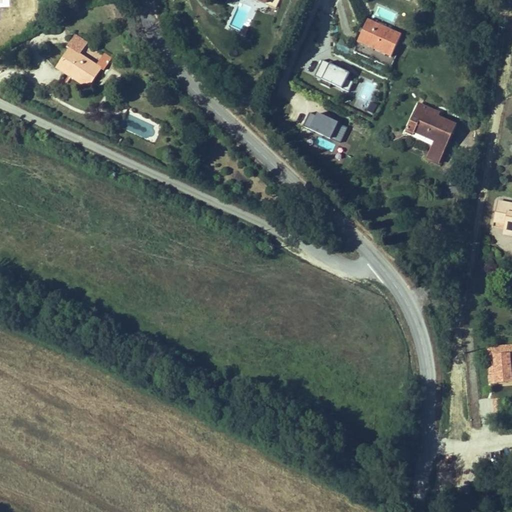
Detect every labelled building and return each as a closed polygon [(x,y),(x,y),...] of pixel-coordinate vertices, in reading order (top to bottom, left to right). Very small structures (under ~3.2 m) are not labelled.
[(402,35),(367,18),(356,41),(391,58),(402,35)] [(63,45),(76,53),(79,48),(66,40),(63,45)] [(61,52),(49,73),(82,93),(95,71),(73,58),(76,53),(63,45),(59,51),(61,52)] [(337,72),(321,65),(314,81),(321,84),(320,88),(329,92),(331,88),(348,97),(353,86),(346,83),(349,77),(343,74),(345,70),(339,68),(337,72)] [(371,101),(375,81),(363,78),(359,98),(371,101)] [(357,99),(354,106),(365,111),(368,103),(357,99)] [(368,111),(375,113),(378,104),(372,101),(368,111)] [(438,162),(455,122),(438,114),(439,111),(424,104),(420,111),(413,108),(404,130),(412,134),(413,130),(434,140),(426,157),(438,162)] [(316,121),(309,118),(303,131),(330,144),(337,127),(318,118),(316,121)] [(511,209),(497,208),(495,228),(505,229),(504,234),(504,239),(511,239),(511,209)]
